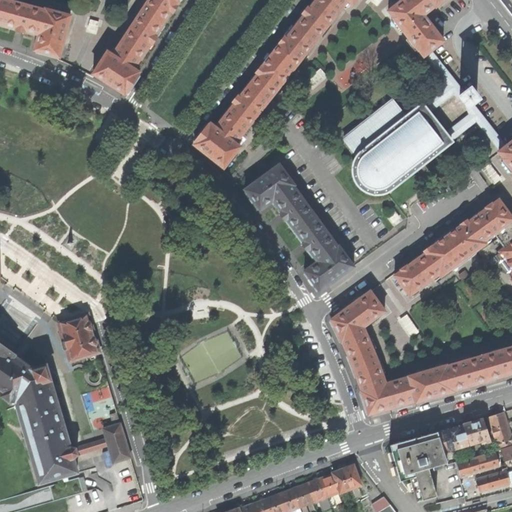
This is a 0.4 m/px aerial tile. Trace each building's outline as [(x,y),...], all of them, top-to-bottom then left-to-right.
[(47,54),(59,57),(62,47),(62,48),(68,26),(70,16),(45,9),(45,11),(3,0),(0,0),(0,24),(16,29),(16,31),(20,32),(24,33),(25,31),(39,35),(34,50),(47,54)] [(148,0),(134,22),(128,30),(129,30),(112,56),(107,53),(93,74),(103,81),(110,85),(115,88),(114,88),(124,95),(125,93),(126,94),(138,75),(138,74),(139,72),(133,69),(150,43),(152,45),(155,41),(157,38),(155,36),(171,12),(173,14),(175,10),(178,6),(176,6),(180,0),(148,0)] [(223,168),(239,147),(235,143),(348,1),(352,4),(355,0),(316,0),(309,9),(307,7),(305,10),(302,14),(304,16),(286,39),(284,37),(281,40),(279,43),(280,44),(275,50),(266,61),(262,67),(261,66),(258,70),(255,73),(258,75),(240,98),(238,96),(235,99),(232,103),(234,104),(215,128),(211,124),(209,126),(209,125),(195,143),(195,144),(194,145),(203,152),(204,152),(214,161),(223,168)] [(402,0),(388,11),(393,18),(393,19),(403,32),(403,31),(408,37),(407,38),(417,50),(418,50),(423,57),(425,56),(431,51),(443,41),(433,29),(423,16),(435,7),(444,0),(402,0)] [(425,56),(449,86),(454,82),(431,51),(425,56)] [(471,103),(476,100),(472,96),(469,91),(464,94),(454,82),(449,86),(423,107),(422,106),(406,118),(392,101),(344,138),(358,157),(355,161),(354,164),(353,168),(353,170),(353,173),(354,176),(355,179),(356,182),(358,184),(360,187),(362,189),(366,191),(370,193),(372,194),(376,194),(380,194),(383,193),(387,191),(390,189),(450,142),(449,141),(475,120),(481,116),(471,103)] [(505,146),(481,116),(475,120),(500,151),(505,146)] [(511,141),(505,146),(500,151),(498,152),(503,159),(503,160),(511,171),(511,141)] [(319,292),(354,267),(338,246),(337,246),(293,185),(295,185),(280,164),(271,170),(253,182),(253,183),(246,188),(254,199),(262,210),(274,201),(282,213),(280,214),(283,217),(285,220),(287,219),(304,243),(302,245),(304,248),(307,251),(309,250),(317,261),(304,271),(311,282),(319,292)] [(511,221),(511,220),(511,218),(498,200),(492,204),(491,203),(488,206),(485,208),(485,209),(468,222),(466,221),(462,224),(428,249),(424,252),(425,253),(407,266),(406,265),(403,268),(400,270),(400,271),(395,275),(409,296),(434,278),(435,280),(491,240),(489,238),(495,233),(505,248),(500,252),(511,268),(511,279),(511,280),(511,221)] [(72,249),(79,239),(68,231),(61,242),(72,249)] [(511,346),(445,366),(407,377),(384,384),(381,374),(376,360),(363,327),(385,311),(370,291),(331,319),(337,332),(342,342),(347,354),(352,366),(356,377),(361,391),(369,415),(398,406),(435,396),(478,383),(511,373),(511,346)] [(70,360),(98,352),(90,324),(86,313),(83,314),(61,321),(59,324),(65,341),(61,343),(64,351),(67,350),(70,360)] [(73,459),(77,455),(75,449),(70,448),(45,365),(34,368),(14,354),(1,345),(0,344),(0,397),(9,404),(12,403),(15,402),(16,405),(39,484),(77,473),(73,459)] [(113,463),(130,457),(116,412),(109,414),(113,426),(103,429),(104,433),(106,439),(75,449),(77,455),(108,445),(113,463)] [(488,417),(498,448),(511,443),(511,435),(504,412),(498,414),(488,417)] [(463,424),(466,433),(470,445),(481,441),(486,440),(486,442),(486,443),(490,442),(483,419),(473,422),(463,424)] [(463,424),(458,426),(461,435),(466,433),(463,424)] [(452,427),(436,432),(443,452),(470,445),(466,433),(461,435),(458,426),(452,427)] [(420,501),(437,496),(428,468),(447,463),(443,452),(436,432),(417,438),(393,444),(395,453),(393,454),(398,473),(401,472),(403,480),(411,478),(416,493),(417,493),(420,501)] [(505,461),(511,458),(511,445),(501,449),(505,461)] [(468,475),(499,466),(498,461),(501,460),(500,454),(496,455),(495,452),(456,463),(460,477),(468,475)] [(350,489),(361,485),(353,465),(348,467),(343,469),(350,489)] [(510,484),(505,468),(502,469),(503,472),(476,480),(479,492),(497,487),(510,484)] [(333,473),(333,474),(340,492),(340,493),(350,489),(343,469),(337,471),(333,473)] [(320,479),(327,497),(331,507),(336,505),(332,495),(340,492),(333,474),(326,477),(320,479)] [(83,493),(79,478),(37,490),(0,500),(0,511),(14,511),(64,498),(83,493)] [(313,502),(327,497),(320,479),(313,481),(306,484),(313,502)] [(298,487),(292,489),(299,507),(313,502),(306,484),(298,487)] [(286,511),(299,507),(292,489),(285,492),(279,494),(285,511),(286,511)] [(272,497),(265,499),(270,511),(285,511),(279,494),(272,497)] [(394,511),(383,496),(372,505),(375,511),(394,511)] [(252,504),(254,511),(270,511),(265,499),(258,502),(252,504)]
